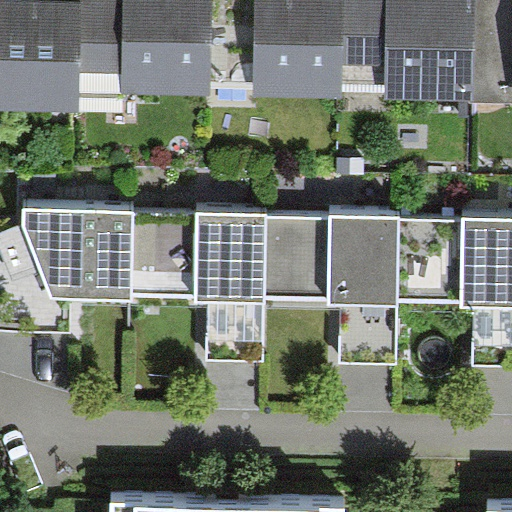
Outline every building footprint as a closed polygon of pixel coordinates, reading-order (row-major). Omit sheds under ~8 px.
[(0,0),(0,90),(86,91),(86,54),(85,0),(0,0)] [(136,54),(136,0),(85,0),(86,54),(136,54)] [(136,73),(220,73),(220,0),(136,0),(136,54),(136,73)] [(270,0),(270,71),(354,72),(354,40),(355,0),(270,0)] [(401,41),(402,0),(355,0),(354,40),(401,41)] [(401,74),(486,75),(486,0),(402,0),(401,41),(401,74)] [(0,230),(0,329),(66,330),(66,290),(126,290),(126,284),(126,211),(126,200),(16,200),(16,220),(0,230)] [(126,284),(207,284),(207,356),(263,356),(263,287),(262,213),(262,202),(194,202),(194,210),(126,211),(126,284)] [(396,216),(396,205),(328,205),(328,213),(262,213),(263,287),(339,287),(339,359),(396,358),(396,290),(396,216)] [(511,207),(461,207),(461,216),(396,216),(396,290),(472,289),(472,361),(511,360),(511,207)] [(337,511),(338,493),(222,492),(106,490),(106,511),(337,511)] [(511,511),(511,497),(480,497),(480,511),(511,511)]
